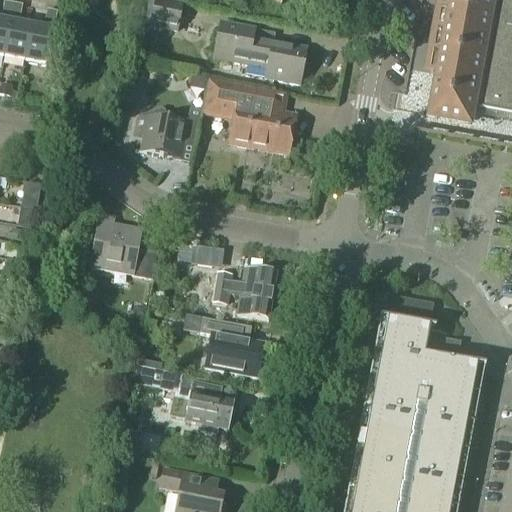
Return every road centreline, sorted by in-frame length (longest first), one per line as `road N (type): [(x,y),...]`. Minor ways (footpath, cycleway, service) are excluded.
road 1 (residential): [(339,250),(159,207),(61,136),(0,126)]
road 2 (tertiary): [(339,250),(290,511)]
road 3 (tertiary): [(386,0),(339,250)]
road 4 (unclassified): [(511,362),(460,287),(408,262),(339,250)]
